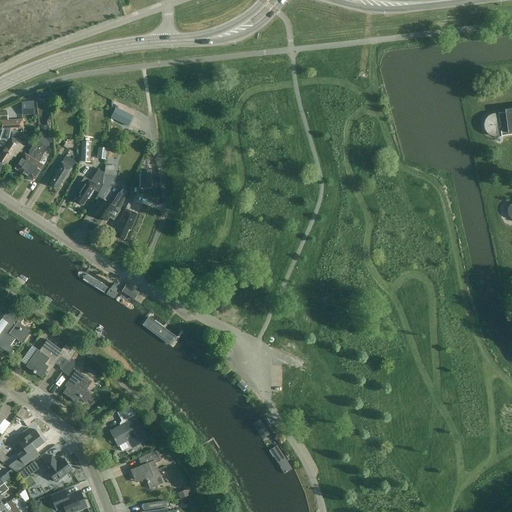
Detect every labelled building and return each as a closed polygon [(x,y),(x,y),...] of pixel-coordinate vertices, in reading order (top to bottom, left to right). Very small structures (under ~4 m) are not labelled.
[(22,101),(23,116),(35,115),(34,100),(22,101)] [(134,116),(116,107),(111,118),(129,126),(134,116)] [(511,108),(505,110),(505,112),(498,113),(499,114),(494,115),(493,115),(491,116),(489,117),(488,118),(487,119),(486,121),(486,123),(486,124),(486,128),(487,129),(488,131),(489,132),(490,133),(492,134),(493,135),(495,135),(497,135),(501,134),(501,136),(511,134),(511,204),(511,205),(510,207),(509,210),(509,212),(510,215),(511,217),(511,108)] [(8,121),(8,111),(0,111),(0,128),(0,131),(6,130),(7,133),(13,132),(13,129),(23,128),(23,120),(8,121)] [(0,155),(1,156),(0,157),(0,159),(7,164),(10,159),(13,160),(24,143),(17,138),(15,143),(9,139),(8,141),(5,139),(1,139),(0,139),(0,152),(0,153),(0,152),(0,155)] [(39,151),(25,174),(28,176),(28,177),(32,180),(33,179),(34,180),(44,165),(39,162),(51,143),(42,138),(36,149),(39,151)] [(81,162),(90,162),(91,142),(82,141),(81,162)] [(36,149),(32,146),(29,151),(30,152),(28,155),(26,154),(16,168),(18,169),(17,171),(22,174),(23,172),(25,174),(39,151),(36,149)] [(76,162),(67,156),(62,162),(56,172),(56,174),(50,183),(52,184),(52,186),(55,188),(57,187),(58,188),(63,181),(64,182),(76,162)] [(104,175),(112,176),(113,166),(106,165),(104,175)] [(91,181),(85,177),(76,192),(79,194),(76,199),(78,201),(78,202),(81,204),(82,204),(84,205),(88,198),(89,198),(94,190),(98,193),(102,186),(104,173),(99,170),(91,181)] [(152,171),(140,170),(139,188),(151,189),(152,171)] [(120,210),(128,192),(122,188),(112,204),(105,200),(105,201),(102,203),(103,204),(96,214),(107,221),(109,218),(114,220),(121,210),(120,210)] [(124,206),(130,208),(136,195),(130,192),(124,206)] [(129,229),(131,230),(138,214),(126,209),(118,227),(120,228),(117,235),(125,239),(129,229)] [(116,295),(79,272),(76,278),(112,301),(116,295)] [(139,293),(126,284),(122,291),(135,300),(139,293)] [(20,324),(25,317),(10,307),(2,319),(9,323),(0,335),(0,347),(9,354),(14,348),(11,346),(16,338),(23,342),(30,332),(20,324)] [(178,337),(151,316),(144,324),(171,345),(178,337)] [(76,352),(66,344),(62,350),(48,340),(40,351),(39,350),(27,366),(35,371),(34,372),(35,373),(36,373),(41,377),(49,367),(52,369),(61,357),(69,362),(76,352)] [(78,363),(72,359),(63,372),(69,376),(78,363)] [(235,394),(210,368),(203,375),(228,401),(235,394)] [(86,403),(92,394),(86,390),(89,386),(87,385),(90,380),(76,370),(67,383),(69,385),(63,393),(77,403),(80,398),(86,403)] [(237,385),(245,393),(250,388),(242,380),(237,385)] [(136,414),(131,405),(118,413),(122,422),(136,414)] [(264,419),(269,426),(274,422),(270,416),(264,419)] [(144,432),(137,418),(111,431),(115,438),(114,439),(115,441),(116,441),(118,446),(119,445),(122,451),(131,447),(134,446),(137,445),(147,440),(143,432),(144,432)] [(262,420),(253,425),(283,475),(292,470),(262,420)] [(32,433),(29,428),(16,438),(25,450),(18,456),(26,467),(41,455),(36,449),(45,442),(36,430),(32,433)] [(161,461),(157,451),(139,458),(142,466),(131,470),(135,478),(138,477),(140,481),(146,479),(150,489),(164,483),(156,463),(161,461)] [(58,463),(52,455),(42,462),(48,470),(56,482),(72,470),(64,458),(58,463)] [(31,475),(26,468),(20,472),(25,479),(31,475)] [(0,508),(4,506),(1,501),(5,498),(2,495),(9,489),(4,483),(0,486),(0,508)] [(190,495),(188,489),(178,493),(180,499),(190,495)] [(28,490),(23,493),(29,501),(34,497),(28,490)] [(68,497),(66,490),(51,496),(56,510),(64,506),(66,511),(72,511),(87,506),(81,491),(68,497)] [(307,506),(303,496),(298,498),(302,508),(307,506)] [(20,511),(12,500),(4,506),(0,508),(0,511),(20,511)]
